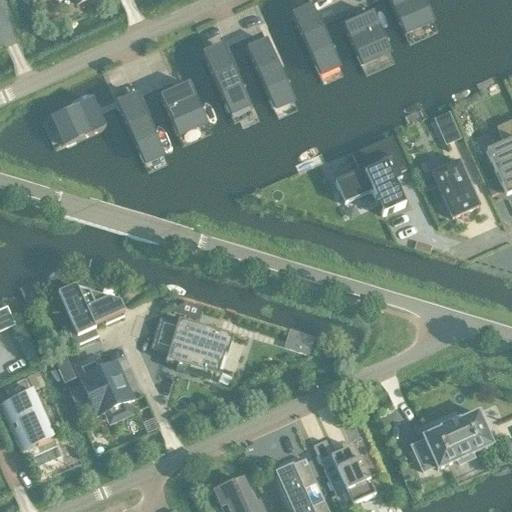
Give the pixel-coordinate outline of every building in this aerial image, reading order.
[(432,23),(421,0),(387,0),(404,36),(432,23)] [(337,66),(323,35),(312,11),(293,19),(318,75),(337,66)] [(389,54),(372,16),(343,29),(360,67),(389,54)] [(292,101),(267,45),(247,54),(273,110),(292,101)] [(247,106),(223,50),(203,58),(229,114),(247,106)] [(205,125),(188,87),(160,100),(177,137),(205,125)] [(162,155),(143,114),(137,99),(117,108),(142,164),(162,155)] [(53,119),(66,148),(103,131),(91,102),(53,119)] [(446,147),(460,141),(448,115),(434,122),(446,147)] [(511,122),(496,130),(503,146),(486,154),(503,194),(506,199),(511,196),(511,122)] [(359,173),(334,185),(344,207),(371,195),(382,218),(404,209),(395,189),(393,185),(400,182),(401,181),(398,176),(405,173),(391,141),(351,158),(359,173)] [(452,221),(478,210),(458,165),(432,177),(452,221)] [(494,182),(485,186),(491,199),(500,195),(494,182)] [(57,295),(74,333),(68,336),(74,349),(98,338),(93,328),(104,323),(106,326),(124,318),(122,315),(124,315),(119,305),(77,292),(75,287),(57,295)] [(141,302),(155,296),(155,295),(135,289),(122,298),(126,305),(138,297),(141,302)] [(0,334),(15,328),(6,309),(0,311),(0,334)] [(226,359),(232,340),(232,339),(179,323),(178,327),(159,322),(150,352),(167,357),(165,363),(177,367),(175,373),(182,375),(184,369),(217,379),(223,358),(226,359)] [(289,334),(284,351),(308,359),(313,342),(289,334)] [(80,381),(79,381),(96,419),(104,415),(107,419),(111,422),(115,422),(120,421),(124,419),(126,415),(127,410),(126,406),(134,402),(117,364),(102,371),(99,367),(95,364),(90,364),(86,365),(82,367),(79,371),(79,376),(80,381)] [(38,374),(27,379),(33,393),(44,388),(38,374)] [(3,410),(0,411),(2,415),(1,415),(4,422),(5,422),(8,428),(7,428),(11,435),(14,442),(13,442),(17,449),(19,452),(21,451),(23,450),(36,445),(37,448),(52,441),(44,424),(53,420),(48,408),(39,412),(25,381),(4,391),(11,407),(3,410)] [(424,443),(411,449),(422,474),(435,469),(437,472),(457,463),(459,467),(473,461),(471,457),(491,448),(477,415),(458,423),(458,422),(454,424),(454,425),(453,425),(454,426),(446,430),(445,429),(444,429),(444,428),(440,430),(440,431),(422,439),(424,443)] [(325,444),(313,449),(335,499),(346,495),(352,508),(374,498),(362,471),(362,470),(363,469),(362,468),(362,467),(362,466),(361,465),(361,464),(359,463),(352,449),(331,458),(325,444)] [(305,462),(273,476),(289,511),(327,511),(324,504),(310,510),(302,490),(315,484),(305,462)] [(312,462),(306,465),(314,482),(319,479),(312,462)] [(406,467),(399,470),(404,482),(411,478),(406,467)] [(255,511),(243,483),(214,496),(220,511),(255,511)]
